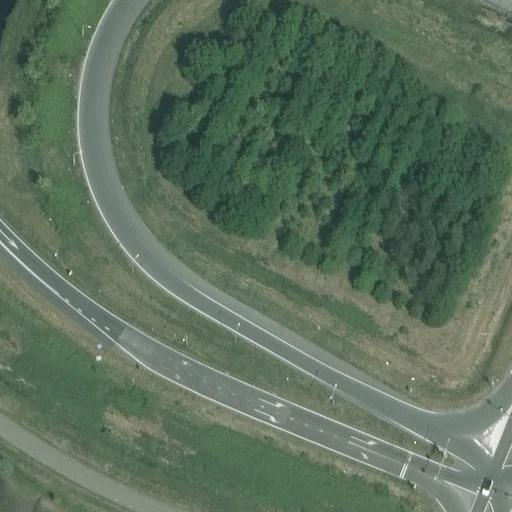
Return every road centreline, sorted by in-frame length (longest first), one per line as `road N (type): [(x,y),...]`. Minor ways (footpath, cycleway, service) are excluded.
road 1 (motorway): [(488,466),(183,291),(127,239),(93,176),(86,111),(97,51),(123,0)]
road 2 (motorway): [(0,230),(62,289),(175,360),(483,491)]
road 3 (unclassified): [(0,432),(147,511)]
